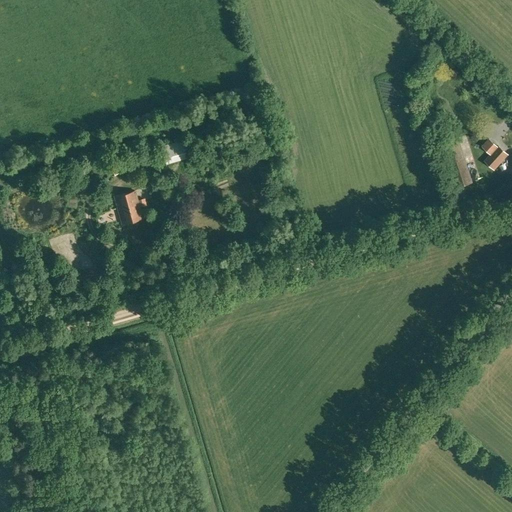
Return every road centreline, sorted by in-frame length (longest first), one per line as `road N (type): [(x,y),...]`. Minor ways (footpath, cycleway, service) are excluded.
road 1 (track): [(0,349),(511,201)]
road 2 (track): [(155,320),(0,364)]
road 3 (unclassified): [(325,511),(421,393)]
road 4 (unclassified): [(511,101),(403,0)]
road 5 (unclassified): [(421,393),(511,288)]
